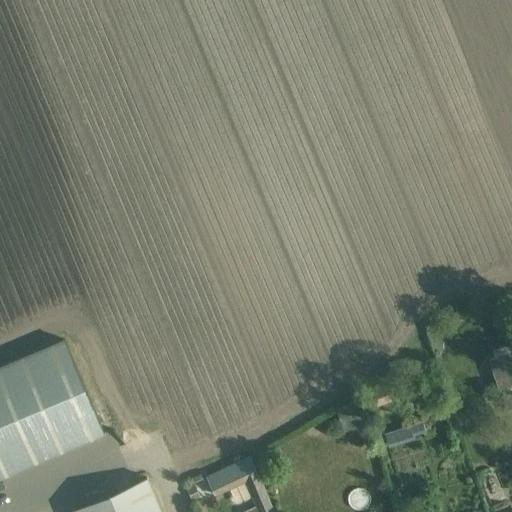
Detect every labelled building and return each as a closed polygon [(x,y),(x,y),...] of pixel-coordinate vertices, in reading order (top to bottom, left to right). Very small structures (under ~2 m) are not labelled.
[(0,476),(104,432),(64,339),(0,366),(0,476)] [(511,353),(488,361),(497,389),(511,384),(511,353)] [(507,417),(511,415),(511,393),(501,396),(507,417)] [(350,403),(335,408),(342,431),(359,426),(368,423),(360,400),(350,403)] [(389,445),(428,433),(424,420),(385,431),(389,445)] [(222,468),(206,476),(211,487),(215,495),(244,481),(256,511),(264,511),(272,509),(257,472),(249,456),(222,468)] [(140,479),(72,508),(73,511),(160,511),(154,495),(146,477),(140,479)] [(195,486),(188,489),(193,499),(200,496),(195,486)]
